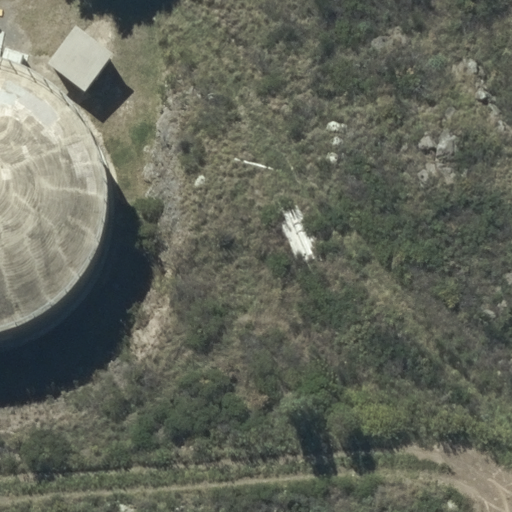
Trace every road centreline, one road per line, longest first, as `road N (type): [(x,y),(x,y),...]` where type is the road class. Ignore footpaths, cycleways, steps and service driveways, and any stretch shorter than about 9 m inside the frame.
road 1 (track): [(168,0),(212,41),(319,202),(511,419)]
road 2 (track): [(511,478),(499,469),(0,494)]
road 3 (track): [(270,129),(275,179),(260,277),(204,343),(92,436),(39,511)]
